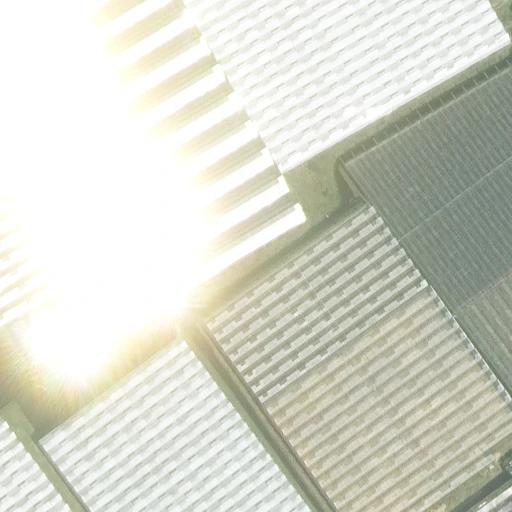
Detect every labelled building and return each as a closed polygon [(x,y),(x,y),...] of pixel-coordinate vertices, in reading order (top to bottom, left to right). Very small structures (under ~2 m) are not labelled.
[(0,0),(0,328),(22,315),(56,372),(303,223),(278,178),(175,0),(0,0)] [(175,0),(278,178),(509,44),(484,0),(175,0)] [(511,395),(511,69),(342,168),(511,395)] [(511,407),(367,206),(201,325),(335,511),(426,511),(493,464),(486,454),(511,434),(511,407)] [(21,322),(10,328),(32,365),(43,358),(21,322)] [(38,448),(85,511),(305,511),(207,374),(181,339),(38,448)] [(66,511),(0,423),(0,422),(0,511),(66,511)] [(511,511),(511,481),(469,511),(511,511)]
